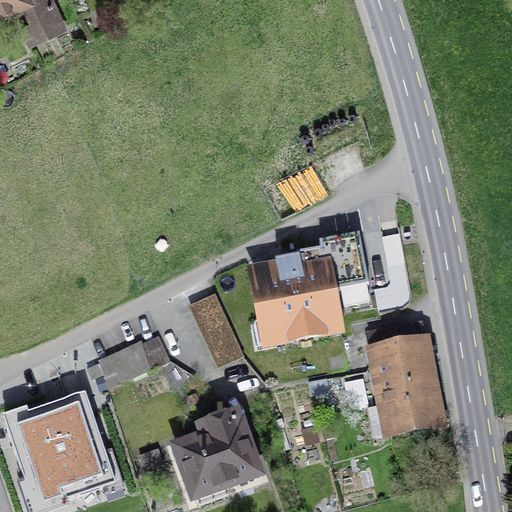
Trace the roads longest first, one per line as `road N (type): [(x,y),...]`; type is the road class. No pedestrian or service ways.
road 1 (residential): [(422,153),(0,380)]
road 2 (primary): [(422,153),(488,511)]
road 3 (primary): [(377,0),(422,153)]
